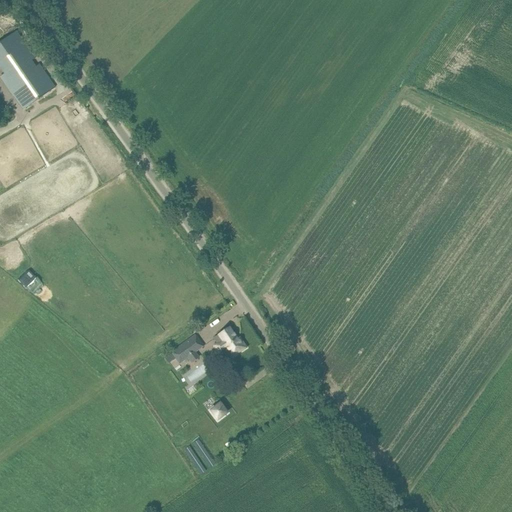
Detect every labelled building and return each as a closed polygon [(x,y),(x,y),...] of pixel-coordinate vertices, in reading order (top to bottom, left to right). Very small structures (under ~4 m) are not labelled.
[(8,37),(0,42),(0,68),(3,74),(2,75),(24,109),(47,93),(55,88),(39,64),(35,67),(31,61),(35,59),(16,31),(8,37)] [(37,289),(37,279),(26,279),(26,289),(37,289)] [(214,339),(216,338),(219,342),(217,343),(217,344),(214,346),(219,353),(222,351),(227,358),(231,355),(232,357),(246,348),(239,338),(238,339),(230,327),(214,338),(214,339)] [(195,335),(171,352),(179,364),(188,357),(187,356),(189,354),(190,355),(192,354),(191,353),(193,351),(194,353),(203,346),(195,335)] [(221,403),(210,412),(218,423),(229,414),(221,403)]
